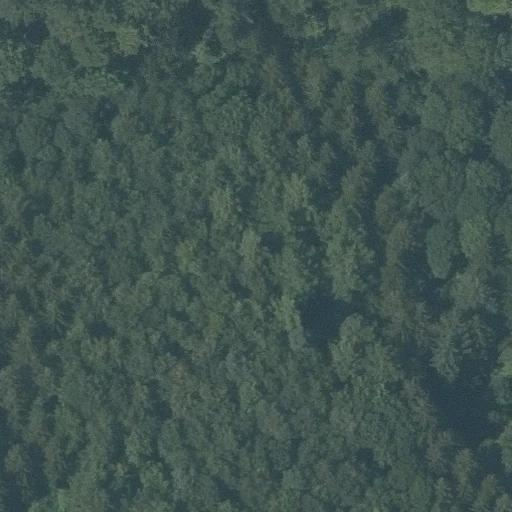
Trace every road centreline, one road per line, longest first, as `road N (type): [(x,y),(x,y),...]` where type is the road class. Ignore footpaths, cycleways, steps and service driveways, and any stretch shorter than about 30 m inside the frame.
road 1 (track): [(511,372),(502,329),(496,197),(484,157),(404,0)]
road 2 (track): [(157,0),(0,119)]
